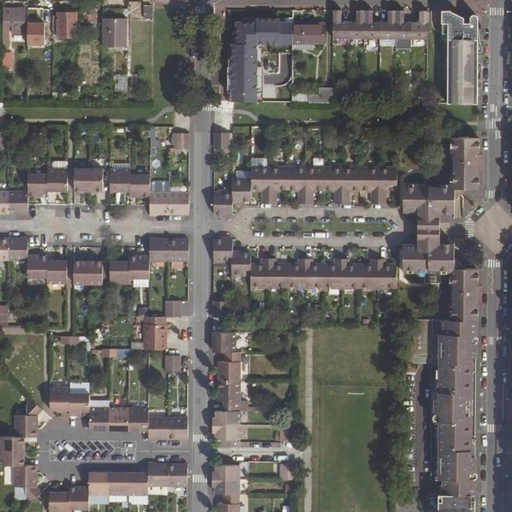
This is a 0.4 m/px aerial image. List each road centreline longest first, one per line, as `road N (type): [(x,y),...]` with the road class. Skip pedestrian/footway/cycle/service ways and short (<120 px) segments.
road 1 (residential): [(494,229),(202,227)]
road 2 (residential): [(494,229),(494,511)]
road 3 (residential): [(202,227),(199,455)]
road 4 (residential): [(496,1),(494,229)]
road 5 (residential): [(202,0),(202,227)]
road 6 (residential): [(221,0),(442,0)]
road 7 (residential): [(202,227),(0,226)]
road 8 (residential): [(45,437),(49,467),(135,467),(142,454)]
